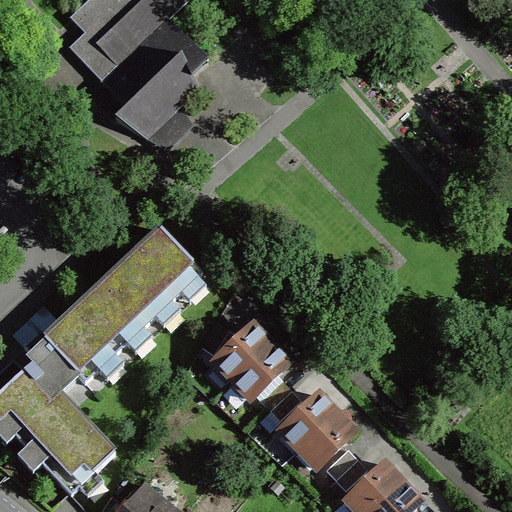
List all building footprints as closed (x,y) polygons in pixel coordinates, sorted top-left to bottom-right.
[(122,0),(120,3),(116,0),(91,0),(71,19),(86,35),(71,49),(104,84),(153,37),(193,78),(209,62),(169,19),(150,0),(122,0)] [(150,0),(169,19),(189,0),(150,0)] [(116,121),(148,141),(201,91),(193,78),(153,37),(104,84),(129,110),(116,121)] [(204,276),(163,231),(130,261),(137,269),(54,347),(41,334),(25,349),(37,363),(0,397),(0,420),(72,498),(116,456),(85,424),(78,431),(53,404),(80,379),(86,386),(204,276)] [(218,323),(203,349),(214,356),(229,330),(218,323)] [(272,346),(254,326),(215,364),(233,383),(272,346)] [(290,365),(272,346),(233,383),(252,402),(290,365)] [(282,382),(261,403),(271,413),(293,393),(282,382)] [(302,403),(293,393),(271,413),(281,423),(302,403)] [(319,395),(281,432),(299,452),(338,415),(319,395)] [(338,415),(299,452),(317,471),(356,434),(338,415)] [(348,451),(327,472),(337,482),(359,461),(348,451)] [(359,461),(337,482),(347,492),(369,471),(359,461)] [(385,465),(347,502),(356,511),(374,511),(403,484),(385,465)] [(403,484),(374,511),(412,511),(422,503),(403,484)] [(175,511),(171,508),(167,511),(159,511),(138,495),(124,511),(175,511)]
